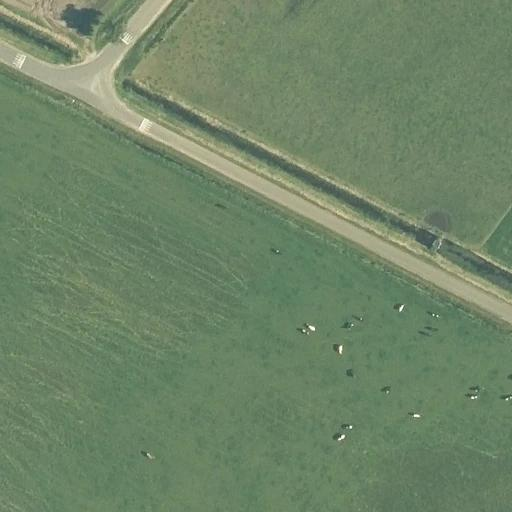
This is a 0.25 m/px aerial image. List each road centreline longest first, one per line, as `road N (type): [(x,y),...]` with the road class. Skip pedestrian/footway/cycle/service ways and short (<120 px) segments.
road 1 (unclassified): [(511,317),(75,92)]
road 2 (unclassified): [(75,92),(157,0)]
